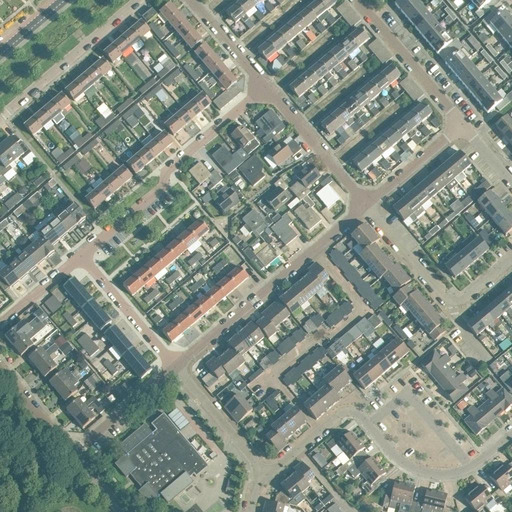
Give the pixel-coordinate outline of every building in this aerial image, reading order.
[(245,15),(255,7),(248,0),(242,0),(236,5),(245,15)] [(317,19),(327,11),(318,0),(308,9),(317,19)] [(327,11),(337,3),(334,0),(318,0),(327,11)] [(400,0),(395,5),(402,13),(416,1),(415,0),(400,0)] [(491,0),(474,0),(471,2),(478,11),(475,14),(479,19),(490,10),(486,5),(491,0)] [(402,13),(409,21),(423,9),(416,1),(402,13)] [(349,7),(345,2),(336,10),(340,15),(349,7)] [(270,14),(275,10),(269,3),(264,6),(270,14)] [(168,22),(178,13),(170,4),(160,13),(168,22)] [(245,15),(236,5),(226,14),(235,24),(240,19),(244,24),(244,23),(250,30),(255,27),(249,19),(245,15)] [(340,15),(342,17),(343,19),(352,12),(349,7),(340,15)] [(147,24),(157,15),(152,9),(142,18),(147,24)] [(307,28),(317,19),(308,9),(298,17),(307,28)] [(423,9),(409,21),(416,30),(430,17),(423,9)] [(260,22),(265,18),(259,11),(254,15),(260,22)] [(356,16),(352,12),(343,19),(347,24),(356,16)] [(486,28),(490,24),(497,33),(511,20),(504,12),(497,18),(492,13),(481,22),(486,28)] [(176,32),(186,23),(178,13),(168,22),(176,32)] [(332,26),(336,22),(330,15),(326,19),(332,26)] [(351,28),(360,21),(356,16),(347,24),(351,28)] [(297,36),(307,28),(298,17),(288,26),(297,36)] [(416,30),(423,38),(437,26),(430,17),(416,30)] [(511,21),(511,20),(497,33),(504,41),(511,33),(511,21)] [(140,40),(142,38),(150,32),(141,22),(132,30),(140,40)] [(154,33),(158,30),(152,23),(149,26),(154,33)] [(183,41),(194,32),(186,23),(176,32),(183,41)] [(322,34),(326,31),(320,23),(316,27),(322,34)] [(287,45),(297,36),(288,26),(278,34),(287,45)] [(437,26),(423,38),(430,46),(444,34),(437,26)] [(473,28),(467,33),(477,44),(483,40),(473,28)] [(358,48),(361,46),(368,40),(360,29),(350,38),(358,48)] [(131,48),(140,40),(132,30),(122,38),(131,48)] [(160,40),(164,37),(158,30),(154,33),(160,40)] [(191,50),(194,48),(202,41),(194,32),(183,41),(191,50)] [(312,43),(316,39),(310,32),(306,35),(312,43)] [(277,53),(287,45),(278,34),(268,43),(277,53)] [(448,52),(449,53),(459,44),(455,39),(451,42),(444,34),(430,46),(437,55),(445,48),(448,52)] [(122,56),(131,48),(122,38),(113,46),(122,56)] [(348,56),(358,48),(350,38),(340,46),(348,56)] [(302,51),(306,47),(300,40),(296,44),(302,51)] [(381,44),(377,40),(368,47),(371,52),(381,44)] [(170,52),(174,49),(168,41),(164,45),(170,52)] [(266,62),(277,53),(268,43),(258,51),(266,62)] [(371,52),(373,54),(375,57),(384,49),(381,44),(371,52)] [(460,44),(459,44),(449,53),(452,57),(445,64),(452,72),(467,60),(470,57),(464,49),(460,44)] [(202,64),(213,55),(205,45),(194,54),(202,64)] [(112,63),(122,56),(113,46),(104,53),(110,61),(112,63)] [(338,65),(348,56),(340,46),(330,55),(338,65)] [(292,59),(296,56),(290,48),(286,52),(292,59)] [(176,59),(180,56),(174,49),(170,52),(176,59)] [(388,53),(384,49),(375,57),(379,61),(388,53)] [(363,63),(368,59),(362,52),(357,56),(363,63)] [(383,66),(392,58),(388,53),(379,61),(383,66)] [(202,64),(210,73),(221,64),(213,55),(202,64)] [(342,69),(338,65),(330,55),(320,63),(328,73),(333,69),(337,74),(338,73),(343,80),(348,76),(342,69)] [(419,67),(422,64),(416,56),(412,59),(419,67)] [(282,68),(286,64),(280,57),(276,60),(282,68)] [(168,73),(175,67),(167,58),(160,64),(164,69),(165,69),(168,73)] [(102,78),(111,70),(109,67),(103,60),(93,68),(102,78)] [(452,72),(459,81),(474,68),(467,60),(452,72)] [(353,71),(358,68),(352,61),(347,64),(353,71)] [(338,84),(328,73),(320,63),(310,71),(318,82),(324,77),(333,88),(338,84)] [(189,75),(193,71),(187,64),(183,67),(189,75)] [(213,87),(218,83),(229,73),(221,64),(210,73),(214,77),(209,82),(213,87)] [(381,75),(390,85),(400,77),(391,67),(381,75)] [(93,86),(102,78),(93,68),(84,76),(93,86)] [(459,81),(466,89),(481,77),(474,68),(459,81)] [(161,79),(168,73),(165,69),(164,69),(157,75),(161,79)] [(174,80),(181,74),(177,70),(170,76),(174,80)] [(195,82),(199,78),(193,71),(189,75),(195,82)] [(308,90),(318,82),(310,71),(300,80),(308,90)] [(230,88),(234,84),(237,83),(229,73),(218,83),(226,92),(230,88)] [(371,83),(380,94),(390,85),(381,75),(371,83)] [(83,94),(93,86),(84,76),(75,84),(83,94)] [(176,84),(173,81),(174,80),(170,76),(163,82),(167,86),(169,88),(173,84),(174,86),(176,84)] [(412,82),(408,77),(399,85),(403,89),(412,82)] [(488,85),(481,77),(466,89),(473,97),(488,85)] [(150,89),(156,83),(153,79),(146,85),(150,89)] [(298,99),(306,92),(308,90),(300,80),(290,88),(298,99)] [(407,94),(416,86),(412,82),(403,89),(407,94)] [(205,93),(209,90),(203,83),(199,86),(205,93)] [(361,92),(370,102),(380,94),(371,83),(361,92)] [(74,101),(83,94),(75,84),(65,91),(74,101)] [(230,88),(237,96),(242,93),(234,84),(230,88)] [(142,95),(150,89),(146,85),(139,91),(142,95)] [(473,97),(480,105),(495,93),(488,85),(473,97)] [(159,86),(152,92),(155,96),(156,95),(159,98),(162,103),(167,98),(161,91),(162,90),(159,86)] [(323,97),(328,93),(322,86),(317,89),(323,97)] [(420,91),(416,86),(407,94),(411,98),(420,91)] [(226,92),(233,100),(237,96),(230,88),(226,92)] [(211,100),(215,97),(209,90),(205,93),(211,100)] [(395,91),(390,95),(395,100),(399,97),(395,91)] [(414,103),(424,95),(420,91),(411,98),(414,103)] [(148,102),(155,96),(152,92),(145,98),(148,102)] [(222,95),(229,104),(233,100),(226,92),(222,95)] [(361,92),(351,100),(360,111),(370,102),(361,92)] [(495,93),(480,105),(488,114),(495,107),(500,113),(510,104),(510,103),(506,98),(502,101),(495,93)] [(201,113),(210,105),(211,105),(204,97),(202,94),(192,102),(201,113)] [(313,105),(318,101),(312,94),(307,98),(313,105)] [(61,113),(70,105),(62,95),(52,103),(61,113)] [(217,99),(224,107),(229,104),(222,95),(221,96),(217,99)] [(127,108),(134,102),(130,98),(124,104),(127,108)] [(385,109),(389,105),(383,98),(379,102),(385,109)] [(217,99),(213,103),(220,111),(224,107),(217,99)] [(112,110),(119,105),(116,100),(108,105),(112,110)] [(359,130),(369,122),(360,111),(351,100),(341,109),(350,120),(355,115),(359,119),(354,124),(359,130)] [(192,121),(201,113),(192,102),(183,110),(192,121)] [(52,121),(61,113),(52,103),(43,111),(52,121)] [(120,114),(127,108),(124,104),(116,110),(120,114)] [(413,112),(421,123),(432,114),(423,104),(413,112)] [(133,115),(140,109),(136,105),(129,111),(133,115)] [(379,113),(373,106),(369,110),(375,117),(379,113)] [(354,124),(350,120),(341,109),(331,117),(340,127),(345,123),(349,127),(343,131),(349,138),(355,134),(359,130),(354,124)] [(183,128),(192,121),(183,110),(174,118),(183,128)] [(42,129),(52,121),(43,111),(34,118),(42,129)] [(125,121),(133,115),(129,111),(122,117),(125,121)] [(271,111),(255,124),(262,131),(266,137),(262,140),(266,144),(273,138),(279,133),(284,129),(285,128),(271,111)] [(411,131),(421,123),(413,112),(403,121),(411,131)] [(237,124),(244,116),(240,113),(233,121),(237,124)] [(109,123),(115,118),(112,114),(105,119),(109,123)] [(104,120),(102,117),(95,122),(101,130),(109,123),(105,119),(104,120)] [(321,126),(330,136),(340,127),(331,117),(321,126)] [(511,122),(511,123),(506,117),(495,127),(502,135),(511,126),(511,120),(511,121),(511,122)] [(33,137),(41,130),(42,129),(34,118),(24,126),(33,137)] [(173,136),(183,128),(174,118),(165,126),(167,129),(173,136)] [(437,129),(441,125),(435,118),(431,122),(437,129)] [(114,131),(121,125),(118,121),(111,127),(114,131)] [(403,121),(393,129),(401,139),(407,135),(416,146),(421,142),(411,131),(403,121)] [(426,138),(431,134),(424,126),(420,130),(426,138)] [(509,143),(511,140),(511,126),(502,135),(509,143)] [(107,137),(114,131),(111,127),(104,133),(107,137)] [(254,141),(248,135),(242,127),(231,136),(241,149),(235,154),(243,163),(244,163),(243,162),(261,148),(254,140),(254,141)] [(391,148),(401,139),(393,129),(383,138),(391,148)] [(345,142),(349,138),(343,131),(339,135),(345,142)] [(86,143),(93,137),(89,133),(83,139),(86,143)] [(163,151),(173,143),(166,136),(164,133),(155,141),(163,151)] [(79,135),(72,142),(78,149),(86,143),(83,139),(79,135)] [(17,147),(10,138),(8,140),(7,139),(2,144),(2,145),(1,146),(14,162),(20,158),(22,161),(31,153),(22,143),(17,147)] [(383,138),(373,146),(381,156),(391,148),(383,138)] [(92,150),(98,144),(95,140),(88,146),(92,150)] [(154,159),(163,151),(155,141),(145,149),(154,159)] [(274,150),(268,155),(277,166),(292,155),(293,157),(300,151),(301,150),(293,141),(285,148),(281,144),(274,150)] [(406,146),(405,144),(400,147),(406,154),(411,151),(407,146),(406,146)] [(0,172),(3,177),(12,170),(9,167),(14,162),(1,146),(0,146),(0,172)] [(84,156),(92,150),(88,146),(81,152),(84,156)] [(371,165),(381,156),(373,146),(363,154),(371,165)] [(233,159),(223,147),(212,157),(218,164),(219,164),(223,170),(228,176),(243,163),(235,154),(237,156),(233,159)] [(64,155),(58,148),(51,154),(60,165),(67,158),(64,154),(64,155)] [(67,158),(74,153),(71,149),(64,154),(67,158)] [(145,167),(154,159),(145,149),(136,157),(145,167)] [(395,152),(391,156),(397,163),(401,159),(395,152)] [(462,173),(462,172),(471,166),(459,152),(451,160),(462,173)] [(361,173),(371,165),(363,154),(353,163),(361,173)] [(73,166),(80,160),(77,156),(70,162),(73,166)] [(253,187),(265,177),(258,170),(263,166),(254,156),(238,169),(253,187)] [(135,175),(145,167),(136,157),(127,165),(129,167),(135,175)] [(387,171),(391,167),(385,160),(381,164),(387,171)] [(458,185),(466,178),(462,173),(451,160),(442,167),(454,180),(458,185)] [(66,172),(73,166),(70,162),(63,168),(66,172)] [(210,175),(200,163),(188,172),(200,186),(204,182),(207,184),(209,182),(212,185),(207,189),(209,191),(222,180),(214,171),(210,175)] [(302,200),(306,196),(310,193),(306,188),(319,177),(309,166),(296,177),(299,181),(290,190),(300,202),(302,200)] [(442,167),(434,174),(445,187),(450,192),(458,185),(454,180),(442,167)] [(122,186),(132,178),(123,168),(114,176),(122,186)] [(377,179),(381,176),(375,169),(371,172),(377,179)] [(281,174),(283,179),(291,175),(288,170),(281,174)] [(491,181),(497,176),(493,172),(487,177),(491,181)] [(372,182),(375,179),(370,173),(366,175),(372,182)] [(437,194),(445,187),(434,174),(426,181),(437,194)] [(36,188),(45,181),(41,175),(32,183),(36,188)] [(113,194),(122,186),(114,176),(104,184),(113,194)] [(327,209),(339,199),(328,186),(332,183),(328,178),(320,185),(323,189),(316,195),(321,201),(327,209)] [(275,212),(288,200),(285,196),(282,193),(286,189),(285,188),(287,187),(281,179),(274,185),(278,190),(265,200),(272,208),(275,212)] [(52,188),(57,184),(53,180),(48,183),(52,188)] [(429,201),(437,194),(426,181),(418,188),(429,201)] [(481,195),(491,187),(486,181),(476,190),(481,195)] [(104,202),(113,194),(104,184),(95,192),(104,202)] [(243,198),(235,189),(233,186),(228,190),(225,186),(216,193),(220,198),(216,201),(225,213),(243,198)] [(205,195),(201,190),(198,187),(192,193),(194,195),(195,194),(200,200),(205,195)] [(420,208),(429,201),(418,188),(409,195),(420,208)] [(470,200),(472,202),(481,195),(476,190),(475,188),(471,192),(474,196),(470,200)] [(94,210),(104,202),(95,192),(86,200),(94,210)] [(493,197),(489,192),(477,202),(484,211),(498,199),(495,195),(493,197)] [(37,202),(41,198),(37,193),(33,197),(37,202)] [(16,203),(21,199),(17,194),(12,198),(16,203)] [(416,219),(424,212),(420,208),(409,195),(401,202),(416,219)] [(311,209),(314,206),(306,196),(302,200),(306,204),(303,207),(302,206),(294,212),(309,231),(321,221),(311,209)] [(32,205),(37,202),(33,197),(28,201),(32,205)] [(468,197),(460,204),(462,206),(464,209),(468,206),(472,202),(470,200),(468,197)] [(85,218),(73,204),(70,199),(60,207),(76,225),(76,226),(79,224),(85,220),(84,219),(85,218)] [(491,219),(503,209),(499,204),(502,202),(498,199),(484,211),(491,219)] [(11,200),(5,205),(9,211),(16,205),(11,200)] [(416,219),(401,202),(393,209),(404,222),(409,218),(413,223),(417,220),(416,219)] [(22,214),(26,210),(22,206),(17,209),(22,214)] [(75,226),(76,225),(60,207),(52,215),(67,233),(70,231),(71,232),(76,227),(75,226)] [(17,218),(22,214),(17,209),(13,213),(17,218)] [(507,214),(503,209),(491,219),(498,227),(511,215),(511,214),(509,212),(507,214)] [(259,216),(254,210),(242,220),(246,225),(243,227),(249,235),(252,232),(253,233),(252,234),(256,239),(259,236),(258,235),(268,228),(273,224),(267,217),(265,219),(261,214),(259,216)] [(448,223),(452,219),(456,216),(454,213),(445,221),(448,223)] [(286,247),(297,237),(288,226),(292,222),(286,214),(281,218),(282,220),(271,229),(274,234),(279,239),(286,247)] [(469,223),(474,219),(469,214),(465,218),(469,223)] [(62,239),(67,234),(67,233),(52,215),(43,222),(59,240),(61,238),(62,239)] [(505,236),(511,230),(511,215),(498,227),(505,236)] [(474,229),(479,225),(474,219),(469,223),(474,229)] [(4,229),(9,225),(5,220),(0,224),(4,229)] [(198,241),(201,238),(209,232),(200,221),(189,230),(198,241)] [(59,240),(43,222),(34,230),(41,238),(42,238),(50,247),(52,245),(53,246),(59,242),(58,241),(59,240)] [(358,245),(372,233),(365,225),(351,236),(358,245)] [(431,238),(436,233),(440,230),(437,228),(429,235),(431,238)] [(269,238),(273,235),(268,229),(265,232),(269,238)] [(187,250),(198,241),(189,230),(178,240),(187,250)] [(483,240),(488,236),(483,230),(479,234),(483,240)] [(282,254),(268,237),(265,233),(261,237),(264,241),(263,241),(265,243),(252,253),(248,248),(243,253),(250,262),(255,257),(265,269),(282,254)] [(365,253),(375,245),(379,241),(372,233),(358,245),(364,252),(365,253)] [(234,240),(242,251),(247,248),(239,236),(234,240)] [(488,245),(493,241),(488,236),(483,240),(488,245)] [(50,247),(42,238),(41,238),(33,245),(45,259),(48,257),(48,258),(54,253),(53,253),(54,252),(50,247)] [(216,253),(222,247),(215,239),(209,244),(216,253)] [(479,239),(470,246),(480,258),(488,250),(482,243),(479,239)] [(176,260),(187,250),(178,240),(167,249),(176,260)] [(346,240),(337,244),(343,257),(352,253),(346,240)] [(456,254),(464,248),(460,242),(452,249),(456,254)] [(45,259),(33,245),(24,253),(36,266),(39,264),(39,265),(45,261),(44,260),(44,259),(45,259)] [(366,265),(381,253),(375,245),(365,253),(364,252),(359,257),(366,265)] [(470,246),(462,253),(471,265),(480,258),(470,246)] [(165,269),(176,260),(167,249),(156,258),(165,269)] [(336,264),(342,259),(335,250),(329,256),(336,264)] [(31,273),(36,268),(35,267),(36,266),(24,253),(16,260),(27,274),(30,272),(31,273)] [(197,262),(203,257),(199,253),(193,258),(197,262)] [(373,273),(387,260),(381,253),(366,265),(373,273)] [(455,254),(451,258),(453,260),(463,272),(471,265),(462,253),(458,257),(455,254)] [(154,278),(165,269),(156,258),(145,268),(154,278)] [(191,267),(197,262),(193,258),(187,263),(191,267)] [(342,271),(348,265),(346,263),(342,259),(336,264),(340,268),(342,271)] [(22,280),(27,275),(27,274),(16,260),(7,267),(19,281),(21,279),(22,280)] [(222,270),(228,265),(224,260),(218,265),(222,270)] [(379,281),(383,278),(382,277),(394,268),(387,260),(373,273),(379,281)] [(450,263),(445,267),(455,279),(463,272),(453,260),(450,263)] [(7,268),(1,261),(0,262),(0,277),(1,279),(9,288),(10,289),(13,286),(13,287),(19,283),(18,282),(19,281),(7,267),(7,268)] [(323,289),(323,288),(320,285),(328,278),(316,264),(307,271),(310,274),(323,289)] [(216,275),(222,270),(218,265),(212,270),(216,275)] [(345,275),(351,269),(348,265),(342,271),(345,275)] [(389,285),(404,273),(397,265),(394,268),(382,277),(383,278),(389,285)] [(143,287),(154,278),(145,268),(134,277),(143,287)] [(237,288),(248,278),(239,268),(228,277),(237,288)] [(175,281),(181,276),(177,271),(171,276),(175,281)] [(396,293),(410,281),(404,273),(389,285),(396,293)] [(201,279),(197,274),(192,278),(196,283),(200,288),(206,283),(202,278),(201,279)] [(315,295),(323,289),(310,274),(302,281),(315,295)] [(173,289),(178,285),(175,282),(175,281),(171,276),(165,281),(169,286),(170,285),(173,289)] [(132,297),(143,287),(134,277),(123,286),(132,297)] [(226,297),(237,288),(228,277),(217,286),(226,297)] [(356,287),(362,282),(359,278),(353,284),(356,287)] [(0,286),(4,292),(9,288),(1,279),(0,279),(0,286)] [(73,299),(83,290),(74,279),(63,288),(73,299)] [(307,302),(315,295),(302,281),(295,287),(307,302)] [(359,290),(365,285),(362,282),(356,287),(359,290)] [(194,293),(200,288),(196,283),(190,288),(194,293)] [(215,306),(226,297),(217,286),(206,296),(215,306)] [(299,308),(307,302),(295,287),(287,294),(299,308)] [(399,307),(403,305),(402,304),(414,294),(407,287),(393,299),(399,307)] [(82,310),(92,301),(83,290),(73,299),(82,310)] [(153,300),(159,295),(155,290),(149,295),(153,300)] [(511,294),(508,290),(500,297),(510,309),(511,306),(511,294)] [(409,313),(424,300),(417,292),(414,294),(402,304),(403,305),(409,313)] [(291,315),(299,308),(287,294),(279,300),(291,315)] [(369,302),(375,297),(373,294),(366,299),(369,302)] [(147,304),(153,300),(149,295),(143,300),(147,304)] [(53,314),(62,306),(60,304),(53,296),(44,304),(51,311),(53,314)] [(204,315),(215,306),(206,296),(195,305),(204,315)] [(178,307),(184,302),(180,297),(174,302),(178,307)] [(372,306),(378,300),(375,297),(369,302),(372,306)] [(500,297),(492,304),(501,316),(506,312),(508,314),(511,311),(510,309),(500,297)] [(416,320),(430,308),(424,300),(409,313),(416,320)] [(91,321),(102,312),(92,301),(82,310),(91,321)] [(172,312),(178,307),(174,302),(168,307),(172,312)] [(281,323),(282,323),(289,316),(277,302),(269,309),(281,323)] [(348,303),(345,305),(350,312),(354,309),(351,305),(348,303)] [(492,304),(483,311),(493,323),(497,319),(501,316),(492,304)] [(193,325),(204,315),(195,305),(184,314),(193,325)] [(422,327),(437,315),(430,308),(416,320),(422,327)] [(276,334),(277,333),(274,330),(281,323),(269,309),(261,316),(263,319),(276,334)] [(338,311),(337,312),(343,318),(346,316),(340,309),(338,311)] [(27,326),(23,322),(5,337),(13,347),(22,339),(24,337),(44,320),(44,321),(47,318),(40,310),(33,315),(36,319),(27,326)] [(483,311),(475,318),(485,330),(489,326),(491,329),(491,328),(495,325),(493,323),(483,311)] [(67,322),(72,318),(67,312),(62,316),(67,322)] [(100,332),(103,329),(111,323),(102,312),(91,321),(100,332)] [(384,321),(387,319),(382,312),(379,315),(384,321)] [(182,334),(193,325),(184,314),(174,324),(182,334)] [(321,324),(324,321),(318,315),(315,318),(321,324)] [(373,330),(381,324),(374,315),(367,321),(371,327),(371,328),(373,330)] [(445,332),(440,327),(444,323),(437,315),(422,327),(419,330),(422,333),(425,330),(428,334),(434,341),(445,332)] [(156,325),(162,320),(158,316),(152,321),(156,325)] [(72,328),(77,324),(72,318),(67,322),(72,328)] [(475,318),(467,325),(476,337),(484,330),(485,330),(475,318)] [(268,340),(276,334),(263,319),(256,325),(262,333),(268,340)] [(363,335),(371,328),(371,327),(367,321),(364,319),(355,326),(363,335)] [(389,327),(392,325),(387,319),(384,321),(389,327)] [(13,347),(21,356),(33,346),(28,341),(44,328),(48,325),(44,321),(44,320),(24,337),(22,339),(13,347)] [(330,329),(334,326),(328,320),(325,323),(330,329)] [(171,343),(182,334),(174,324),(163,333),(171,343)] [(255,345),(263,339),(264,338),(251,324),(243,331),(255,345)] [(308,335),(311,332),(306,326),(302,329),(308,335)] [(354,342),(363,335),(355,326),(347,334),(354,342)] [(399,334),(402,332),(397,326),(394,328),(399,334)] [(113,346),(124,338),(114,327),(107,333),(104,335),(113,346)] [(384,341),(392,334),(388,329),(379,336),(384,341)] [(303,339),(306,337),(300,330),(298,333),(303,339)] [(247,352),(255,345),(243,331),(235,338),(247,352)] [(404,341),(404,340),(407,338),(402,332),(399,334),(404,341)] [(84,349),(92,342),(85,334),(77,341),(84,349)] [(345,349),(354,342),(347,334),(338,341),(345,349)] [(399,361),(408,353),(402,346),(394,336),(385,344),(388,347),(399,361)] [(295,346),(298,343),(292,337),(289,340),(295,346)] [(453,341),(457,346),(462,342),(459,337),(453,341)] [(123,358),(133,349),(124,338),(113,346),(123,358)] [(240,359),(240,358),(247,352),(235,338),(227,344),(231,349),(240,359)] [(503,352),(511,345),(508,341),(506,339),(498,347),(503,352)] [(336,357),(345,349),(338,341),(329,349),(336,357)] [(412,350),(415,347),(410,341),(407,344),(412,350)] [(90,357),(99,350),(92,342),(84,349),(90,357)] [(68,343),(61,348),(67,355),(73,349),(68,343)] [(376,351),(391,368),(399,361),(388,347),(385,344),(380,348),(376,351)] [(28,359),(36,368),(45,361),(53,354),(58,350),(54,345),(44,353),(40,349),(28,359)] [(445,351),(449,359),(458,354),(454,346),(445,351)] [(282,357),(286,354),(280,348),(277,350),(282,357)] [(324,357),(327,355),(322,348),(319,351),(324,357)] [(132,369),(142,360),(133,349),(123,358),(132,369)] [(240,359),(231,349),(224,355),(236,370),(244,363),(240,358),(240,359)] [(382,375),(391,368),(376,351),(372,354),(375,358),(371,362),(382,375)] [(277,361),(280,359),(275,352),(272,355),(277,361)] [(441,359),(435,353),(421,365),(429,375),(448,358),(445,356),(441,359)] [(36,368),(45,378),(56,368),(52,362),(57,358),(53,354),(45,361),(36,368)] [(228,377),(229,376),(236,370),(224,355),(217,362),(226,373),(226,374),(228,377)] [(316,364),(319,361),(314,355),(311,357),(316,364)] [(218,381),(226,374),(226,373),(217,362),(214,358),(206,366),(211,372),(201,380),(205,386),(213,380),(216,378),(218,381)] [(373,383),(382,375),(371,362),(368,358),(363,362),(359,366),(373,383)] [(438,384),(451,372),(446,365),(450,362),(448,358),(429,375),(430,374),(438,384)] [(108,370),(113,366),(108,360),(103,364),(108,370)] [(141,380),(152,371),(142,360),(132,369),(141,380)] [(264,372),(268,369),(262,363),(259,366),(264,372)] [(301,365),(298,368),(304,375),(307,372),(301,365)] [(467,373),(472,369),(469,365),(464,369),(467,373)] [(113,376),(118,372),(113,366),(108,370),(113,376)] [(364,390),(373,383),(359,366),(350,373),(358,383),(364,390)] [(298,368),(295,370),(301,377),(304,375),(298,368)] [(351,382),(339,368),(334,372),(331,368),(328,371),(344,389),(351,382)] [(57,393),(79,374),(76,370),(71,374),(67,370),(65,370),(61,373),(49,383),(57,393)] [(257,378),(263,373),(260,370),(254,375),(257,378)] [(344,389),(328,371),(325,374),(328,377),(323,382),(327,387),(328,386),(336,395),(344,389)] [(457,378),(451,372),(438,384),(445,393),(445,394),(464,378),(461,374),(457,378)] [(511,376),(508,372),(499,379),(508,390),(511,387),(511,376)] [(83,377),(80,373),(79,374),(57,393),(65,402),(73,396),(77,392),(73,387),(78,383),(77,382),(83,377)] [(87,387),(98,379),(94,374),(84,383),(87,387)] [(251,384),(257,378),(254,375),(248,380),(251,384)] [(288,388),(291,385),(286,378),(282,381),(288,388)] [(453,403),(468,391),(462,384),(466,380),(464,378),(445,394),(453,403)] [(92,392),(102,384),(98,379),(87,387),(92,392)] [(127,392),(131,388),(126,382),(122,386),(127,392)] [(241,392),(246,387),(247,387),(244,383),(238,389),(241,392)] [(332,407),(340,400),(336,395),(328,386),(327,387),(320,393),(332,407)] [(221,401),(228,395),(231,393),(226,388),(224,390),(216,397),(221,401)] [(477,388),(472,392),(476,397),(480,393),(477,388)] [(511,405),(511,400),(502,389),(495,395),(492,391),(489,393),(505,412),(511,405)] [(274,400),(280,395),(277,391),(271,396),(274,400)] [(324,414),(332,407),(320,393),(312,399),(324,414)] [(505,412),(489,393),(486,396),(490,401),(483,406),(495,419),(504,412),(505,412)] [(231,416),(245,404),(238,395),(224,408),(231,416)] [(280,405),(286,401),(282,395),(276,399),(280,405)] [(268,405),(274,400),(271,396),(265,402),(268,405)] [(87,408),(96,401),(93,397),(83,405),(78,400),(66,410),(74,419),(87,408)] [(316,421),(324,414),(312,399),(304,406),(316,421)] [(104,411),(98,403),(96,401),(87,408),(74,419),(83,429),(95,419),(90,413),(95,409),(99,415),(104,411)] [(461,412),(467,406),(463,401),(457,407),(461,412)] [(238,424),(239,423),(252,412),(245,404),(231,416),(238,424)] [(258,414),(264,408),(261,405),(255,410),(258,414)] [(495,419),(483,406),(477,411),(473,407),(470,409),(486,428),(486,427),(495,419)] [(299,429),(307,423),(295,408),(287,415),(299,429)] [(176,409),(167,417),(180,432),(189,424),(176,409)] [(476,436),(486,428),(470,409),(467,412),(471,416),(464,422),(476,436)] [(208,467),(164,414),(163,414),(164,415),(152,425),(151,424),(151,425),(156,431),(152,434),(144,425),(144,426),(120,447),(120,446),(119,446),(127,455),(115,465),(115,466),(116,465),(126,477),(125,477),(126,478),(129,475),(142,489),(138,492),(139,493),(139,492),(149,504),(149,505),(161,495),(168,504),(169,503),(168,503),(192,483),(193,483),(189,478),(193,475),(196,477),(195,476),(207,466),(208,467)] [(292,436),(299,429),(287,415),(279,421),(292,436)] [(247,433),(255,427),(258,425),(254,420),(251,422),(243,428),(247,433)] [(284,442),(292,436),(279,421),(272,428),(284,442)] [(287,446),(284,442),(272,428),(271,429),(273,432),(266,438),(268,442),(259,450),(263,454),(273,446),(278,453),(287,446)] [(343,453),(358,440),(351,432),(339,442),(335,438),(326,445),(330,450),(336,445),(343,453)] [(347,471),(356,463),(352,458),(364,448),(358,440),(343,453),(337,458),(343,466),(335,473),(339,477),(347,470),(347,471)] [(317,454),(312,459),(321,469),(326,465),(317,454)] [(364,478),(379,466),(372,458),(360,468),(356,463),(347,471),(351,476),(354,479),(360,474),(364,478)] [(308,488),(309,487),(306,484),(314,477),(302,463),(293,470),(296,473),(308,488)] [(511,472),(505,464),(497,471),(510,486),(511,483),(511,472)] [(368,496),(378,488),(374,484),(386,474),(379,466),(364,478),(367,482),(361,487),(368,496)] [(502,502),(507,498),(502,492),(510,486),(497,471),(489,477),(499,489),(494,493),(502,502)] [(301,494),(308,488),(296,473),(288,480),(301,494)] [(228,480),(226,489),(235,491),(237,482),(228,480)] [(289,505),(293,501),(301,494),(288,480),(280,486),(284,490),(279,494),(289,505)] [(400,504),(405,485),(395,482),(391,497),(385,496),(382,508),(389,509),(394,510),(396,503),(400,504)] [(415,511),(417,504),(411,502),(415,487),(405,485),(400,504),(410,506),(408,511),(415,511)] [(490,497),(480,485),(472,492),(484,507),(488,511),(489,511),(496,506),(497,506),(502,502),(494,493),(490,497)] [(432,511),(437,493),(427,490),(423,505),(417,504),(415,511),(432,511)] [(478,511),(484,507),(472,492),(464,499),(474,510),(471,511),(478,511)] [(449,511),(443,510),(447,495),(437,493),(432,511),(449,511)] [(288,511),(289,508),(288,508),(289,505),(279,494),(276,497),(274,505),(265,502),(263,511),(288,511)] [(327,504),(333,499),(331,495),(324,501),(327,504)]
